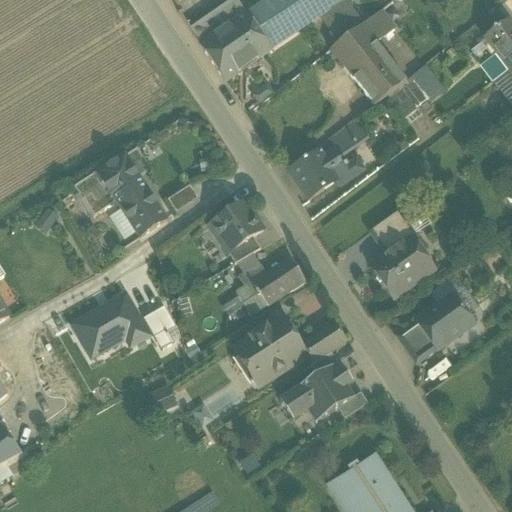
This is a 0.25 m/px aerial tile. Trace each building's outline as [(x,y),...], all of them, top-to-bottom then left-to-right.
[(340,0),(272,0),(247,19),(272,54),(321,17),(341,3),(340,1),(341,0),(340,0)] [(362,27),(341,3),(321,17),(342,43),(362,27)] [(379,13),(362,27),(377,46),(394,32),(379,13)] [(247,19),(202,50),(227,86),(272,54),(247,19)] [(511,70),(511,31),(508,26),(485,44),(508,74),(511,70)] [(342,43),(331,52),(351,77),(382,52),(377,46),(362,27),(342,43)] [(408,84),(382,52),(351,77),(376,108),(408,84)] [(414,86),(399,97),(404,103),(403,104),(411,115),(414,113),(427,103),(414,86)] [(404,103),(399,97),(389,104),(407,128),(419,119),(414,113),(411,115),(403,104),(404,103)] [(366,141),(356,124),(346,131),(356,147),(366,141)] [(356,147),(346,131),(332,142),(334,146),(320,156),(324,162),(337,155),(339,159),(356,147)] [(125,160),(134,174),(146,166),(137,153),(125,160)] [(320,156),(292,174),(310,203),(338,186),(340,189),(361,176),(356,167),(347,172),(339,159),(337,155),(324,162),(320,156)] [(125,160),(124,159),(95,177),(111,202),(112,201),(116,206),(139,243),(167,225),(139,182),(134,174),(125,160)] [(151,174),(146,166),(134,174),(139,182),(151,174)] [(95,177),(74,191),(94,221),(116,206),(112,201),(111,202),(95,177)] [(188,188),(168,201),(175,213),(195,200),(188,188)] [(367,196),(344,215),(353,227),(377,209),(367,196)] [(244,206),(209,230),(228,258),(252,241),(263,234),(244,206)] [(28,218),(37,234),(52,225),(43,209),(28,218)] [(399,215),(370,236),(386,260),(411,242),(411,243),(416,240),(399,215)] [(252,241),(228,258),(235,268),(260,253),(252,241)] [(386,260),(370,271),(393,303),(428,278),(415,260),(420,256),(411,243),(411,242),(386,260)] [(288,262),(251,286),(258,298),(266,309),(267,311),(304,286),(288,262)] [(0,276),(0,326),(8,321),(0,308),(0,282),(3,281),(0,276)] [(66,321),(87,363),(125,344),(128,350),(151,338),(128,291),(66,321)] [(258,298),(243,308),(250,319),(266,309),(258,298)] [(453,300),(416,327),(436,355),(473,328),(453,300)] [(280,324),(235,353),(256,385),(269,376),(273,381),(304,361),(280,324)] [(416,327),(396,341),(416,369),(436,355),(416,327)] [(332,328),(302,347),(315,368),(331,358),(345,348),(332,328)] [(331,358),(315,368),(311,370),(317,381),(333,371),(334,371),(338,369),(331,358)] [(317,381),(286,401),(299,421),(307,415),(315,428),(338,413),(354,402),(353,401),(346,391),(349,388),(340,374),(337,376),(334,371),(333,371),(317,381)] [(360,397),(353,401),(354,402),(338,413),(344,423),(367,408),(360,397)] [(14,436),(0,443),(0,465),(23,453),(14,436)] [(406,511),(373,461),(359,470),(356,465),(347,471),(350,476),(334,486),(348,507),(345,510),(346,511),(406,511)]
